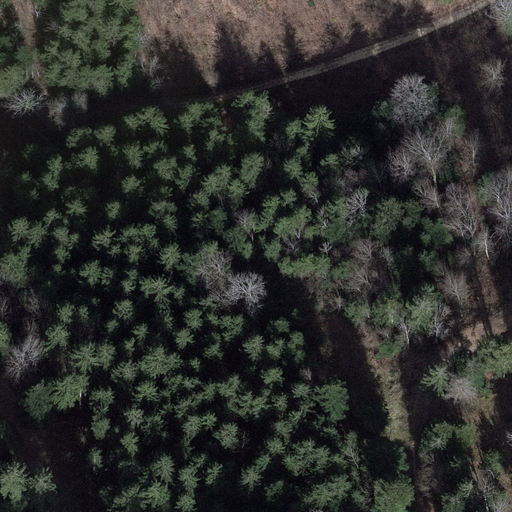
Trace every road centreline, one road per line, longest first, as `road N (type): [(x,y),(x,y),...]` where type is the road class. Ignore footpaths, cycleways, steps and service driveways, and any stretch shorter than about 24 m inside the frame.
road 1 (track): [(0,109),(89,117),(289,86),(486,0)]
road 2 (track): [(511,317),(436,365),(418,400),(419,511)]
road 3 (track): [(70,511),(36,437),(0,399)]
